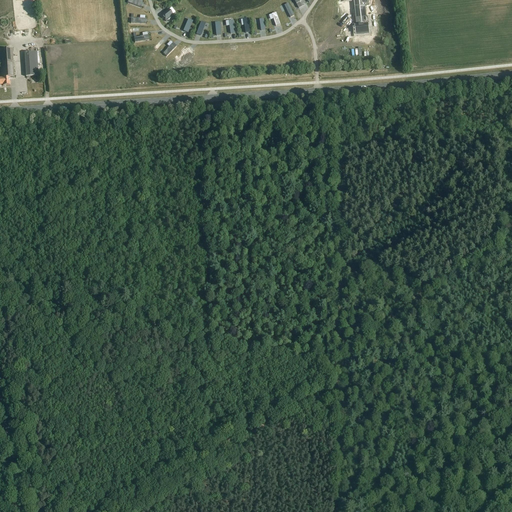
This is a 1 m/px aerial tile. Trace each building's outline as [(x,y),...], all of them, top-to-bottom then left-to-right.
[(294,0),(299,9),(305,5),(302,0),(294,0)] [(355,27),(356,34),(361,34),(362,35),(365,35),(364,34),(370,33),(369,27),(368,27),(365,4),(367,4),(371,4),(370,0),(353,0),(355,12),(354,12),(354,18),(356,17),(357,26),(355,27)] [(289,5),(285,7),(290,18),(294,16),(289,5)] [(168,9),(160,15),(166,22),(171,18),(170,17),(173,15),(168,9)] [(273,19),(276,27),(280,25),(276,14),(272,15),(273,19)] [(186,18),(182,26),(187,28),(191,21),(186,18)] [(197,35),(201,36),(204,28),(203,28),(205,24),(201,23),(196,35),(197,35)] [(163,54),(166,57),(176,47),(173,44),(168,49),(167,49),(163,54)] [(13,50),(0,50),(0,51),(1,64),(13,63),(13,50)] [(37,52),(24,53),(25,77),(38,76),(37,52)] [(14,78),(13,63),(1,64),(2,79),(0,78),(0,85),(3,86),(3,87),(10,86),(10,79),(14,78)]
